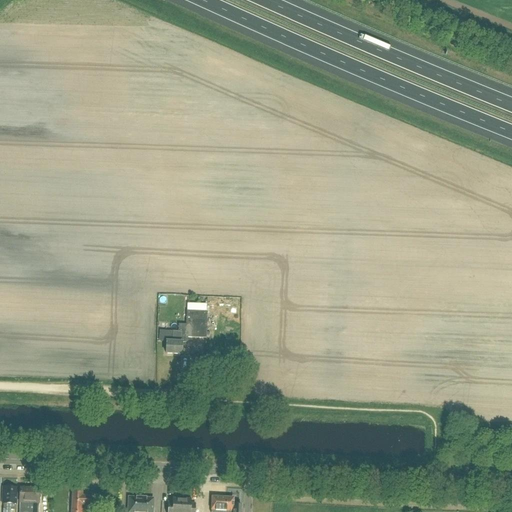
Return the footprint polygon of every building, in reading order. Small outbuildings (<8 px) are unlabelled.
[(166,343),(166,354),(181,355),(182,343),(185,343),(187,342),(187,338),(206,339),(207,312),(187,311),(186,325),(179,325),(178,333),(174,333),(173,343),(166,343)] [(16,504),(16,489),(2,489),(2,504),(3,504),(3,511),(2,511),(10,511),(14,511),(14,504),(16,504)] [(28,511),(30,489),(20,489),(19,506),(18,511),(28,511)] [(37,511),(38,507),(39,490),(30,489),(28,511),(37,511)] [(90,507),(91,498),(83,498),(83,494),(72,494),(71,511),(83,511),(84,507),(90,507)] [(225,511),(226,499),(212,498),(211,511),(225,511)] [(140,511),(141,499),(128,499),(127,511),(140,511)] [(141,499),(140,511),(152,511),(153,500),(141,499)] [(233,499),(226,499),(225,511),(240,511),(241,507),(232,506),(233,499)] [(181,511),(182,501),(172,501),(172,504),(168,504),(167,511),(181,511)] [(181,511),(194,511),(195,505),(190,505),(190,501),(182,501),(181,508),(181,511)]
